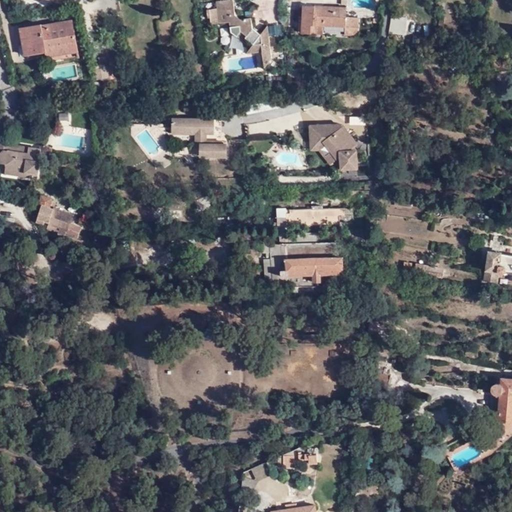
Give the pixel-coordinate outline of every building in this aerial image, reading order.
[(219,22),(229,21),(229,26),(235,25),(241,30),(246,34),(245,36),(253,43),(246,52),(262,49),(264,66),(271,57),(267,24),(260,33),(256,30),(254,32),(250,29),(252,27),(250,17),(239,18),(234,14),(232,0),(228,0),(218,1),(216,2),(216,7),(219,22)] [(211,23),(219,22),(216,7),(206,8),(207,17),(210,17),(211,23)] [(350,8),(306,7),(304,33),(325,34),(326,26),(348,27),(347,35),(352,35),(356,34),(360,29),(361,17),(349,17),(350,8)] [(390,15),(389,33),(406,34),(407,16),(390,15)] [(20,26),(24,54),(45,51),(45,49),(61,47),(62,52),(76,50),(72,24),(56,27),(55,22),(40,25),(40,23),(20,26)] [(230,30),(237,36),(241,30),(235,25),(229,26),(230,30)] [(45,51),(45,55),(62,52),(61,47),(45,49),(45,51)] [(463,59),(461,72),(471,73),(472,60),(463,59)] [(195,146),(200,146),(200,155),(226,156),(226,145),(221,144),(221,140),(205,140),(206,132),(213,132),(213,118),(172,117),(172,132),(195,132),(195,146)] [(336,132),(344,126),(343,124),(330,125),(336,132)] [(346,161),(346,168),(358,168),(358,151),(355,147),(358,143),(344,126),(336,132),(330,125),(311,126),(312,142),(323,141),(338,159),(341,156),(346,161)] [(332,164),(338,159),(323,141),(312,142),(312,150),(320,149),(332,164)] [(8,144),(7,151),(5,165),(25,168),(24,172),(37,173),(41,149),(8,144)] [(43,194),(40,202),(50,206),(53,198),(43,194)] [(413,200),(397,198),(396,206),(412,208),(413,200)] [(264,206),(264,200),(220,202),(220,209),(227,209),(227,208),(264,206)] [(296,286),(320,286),(331,278),(342,276),(342,256),(342,253),(342,248),(342,242),(317,242),(317,232),(290,232),(290,225),(338,224),(338,226),(342,226),(342,241),(360,241),(360,231),(355,232),(355,226),(353,226),(353,208),(322,208),(322,205),(311,205),(311,208),(285,208),(285,206),(276,206),(276,217),(268,217),(268,224),(272,224),(275,224),(275,226),(280,226),(280,245),(270,245),(270,241),(262,241),(262,252),(265,252),(271,252),(271,258),(271,265),(271,281),(271,286),(290,286),(291,286),(296,286)] [(52,212),(38,208),(36,214),(50,219),(47,226),(66,233),(73,213),(54,206),(52,212)] [(348,263),(361,263),(361,257),(347,257),(346,248),(342,248),(342,253),(342,256),(345,256),(345,263),(348,263)] [(511,253),(502,252),(502,250),(488,248),(484,279),(498,281),(499,275),(504,276),(505,270),(511,270),(511,253)] [(271,281),(271,265),(271,258),(263,258),(264,281),(271,281)] [(416,261),(414,271),(447,277),(448,273),(444,272),(445,267),(416,261)] [(348,276),(361,275),(361,263),(348,263),(348,276)] [(369,317),(366,335),(372,335),(373,323),(381,324),(383,317),(372,315),(369,317)] [(207,332),(187,333),(170,343),(160,359),(159,379),(167,397),(182,409),(201,412),(220,406),(234,393),(240,374),(236,355),(224,340),(207,332)] [(393,380),(379,373),(372,386),(387,394),(393,380)] [(511,421),(511,378),(499,378),(498,381),(495,384),(494,389),(495,392),(498,395),(497,405),(502,405),(501,421),(511,421)] [(300,454),(299,455),(300,460),(308,460),(310,461),(310,464),(318,464),(318,456),(309,456),(309,454),(300,454)] [(294,456),(284,455),(284,467),(294,467),(294,456)] [(271,474),(269,461),(254,466),(258,480),(271,474)] [(252,494),(258,480),(243,476),(241,491),(252,494)]
